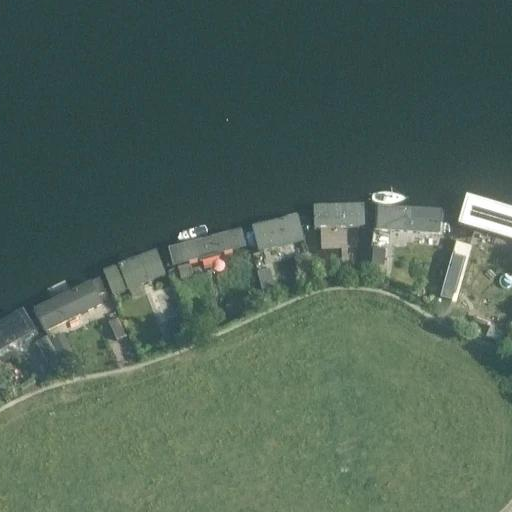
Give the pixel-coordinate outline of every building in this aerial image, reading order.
[(366,228),(366,205),(313,206),(313,229),(366,228)] [(511,242),(511,217),(467,205),(460,228),(511,242)] [(438,237),(440,210),(376,206),(375,233),(438,237)] [(307,242),(300,214),(252,227),(259,254),(307,242)] [(244,248),(239,229),(166,248),(171,266),(244,248)] [(166,276),(156,249),(102,269),(112,296),(166,276)] [(264,266),(254,269),(260,286),(270,283),(264,266)] [(103,306),(91,280),(31,308),(43,334),(103,306)] [(0,356),(35,336),(21,312),(0,324),(0,356)]
